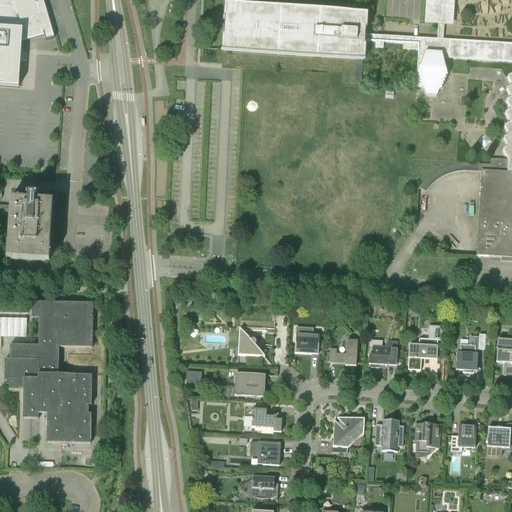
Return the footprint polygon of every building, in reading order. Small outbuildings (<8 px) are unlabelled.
[(43,0),(0,0),(0,86),(19,87),(21,61),(27,62),(27,53),(21,53),(22,42),(53,33),(43,0)] [(511,0),(429,0),(428,21),(438,22),(438,25),(437,40),(411,38),(365,35),(365,34),(365,27),(366,16),(226,7),(223,51),(230,51),(297,55),(302,55),(364,59),(365,42),(375,43),(375,49),(383,49),(383,44),(399,45),(403,45),(403,51),(418,52),(416,88),(423,89),(425,94),(425,97),(438,98),(454,74),(445,55),(511,58),(511,69),(510,70),(511,76),(511,81),(509,82),(511,91),(511,93),(509,94),(511,105),(508,106),(511,117),(507,118),(511,129),(507,130),(510,141),(506,142),(510,154),(509,167),(471,164),(470,164),(469,164),(468,164),(467,164),(466,164),(465,164),(464,164),(463,164),(462,164),(461,164),(460,164),(459,164),(458,164),(458,165),(457,165),(456,165),(455,165),(454,165),(453,165),(453,166),(452,166),(451,166),(450,166),(449,166),(449,167),(448,167),(447,167),(446,168),(445,168),(444,168),(443,169),(442,169),(442,170),(441,170),(440,170),(439,171),(438,171),(438,172),(437,172),(436,172),(436,173),(435,173),(434,174),(433,175),(432,175),(432,176),(431,176),(430,177),(429,178),(428,179),(427,180),(426,180),(426,181),(425,181),(425,182),(424,182),(424,183),(423,183),(423,184),(422,185),(422,186),(421,186),(421,187),(420,187),(420,188),(420,189),(419,189),(419,190),(418,190),(418,191),(423,194),(424,193),(424,192),(425,192),(425,191),(426,190),(426,189),(427,189),(427,188),(428,188),(428,187),(429,187),(429,186),(430,186),(430,185),(431,185),(431,184),(432,183),(433,183),(433,182),(434,182),(434,181),(435,181),(436,180),(437,179),(438,179),(438,178),(439,178),(440,178),(440,177),(441,177),(441,176),(442,176),(443,176),(443,175),(444,175),(445,175),(445,174),(446,174),(447,174),(448,173),(449,173),(450,173),(450,172),(451,172),(452,172),(453,172),(454,171),(455,171),(456,171),(457,171),(458,171),(459,170),(460,170),(461,170),(462,170),(463,170),(464,170),(465,170),(466,170),(467,170),(468,170),(469,170),(470,170),(482,171),(477,256),(477,257),(490,258),(493,258),(501,258),(501,262),(511,262),(511,0)] [(83,192),(96,193),(100,132),(87,131),(83,192)] [(49,263),(50,246),(53,203),(35,202),(35,197),(28,197),(28,201),(10,200),(10,207),(0,206),(0,212),(9,213),(6,260),(49,263)] [(0,311),(28,312),(28,301),(0,300),(0,311)] [(10,346),(9,360),(5,360),(4,380),(9,380),(9,390),(19,390),(23,391),(23,419),(38,419),(38,414),(47,414),(46,444),(91,444),(91,414),(88,414),(89,406),(91,406),(92,376),(67,376),(58,375),(59,348),(68,348),(92,348),(93,304),(32,303),(32,319),(39,319),(38,346),(10,346)] [(26,337),(27,318),(0,317),(0,348),(1,348),(1,336),(26,337)] [(264,357),(240,330),(266,332),(266,329),(240,327),(238,356),(264,358),(264,357)] [(296,335),(295,354),(318,355),(319,336),(311,336),(309,334),(306,334),(304,335),(296,335)] [(504,363),(504,376),(511,376),(511,340),(497,339),(496,363),(504,363)] [(409,345),(409,351),(408,371),(421,372),(421,360),(436,360),(438,341),(419,340),(419,346),(409,345)] [(329,363),(345,364),(345,366),(356,367),(357,342),(347,341),(346,355),(336,354),(336,350),(330,350),(329,363)] [(369,355),(368,365),(370,365),(370,368),(379,369),(380,366),(387,366),(387,364),(396,365),(397,343),(387,342),(385,348),(373,347),(372,355),(369,355)] [(474,374),(474,372),(477,372),(478,354),(475,354),(475,347),(460,346),(459,353),(457,353),(456,371),(463,371),(462,374),(474,374)] [(188,373),(187,386),(202,386),(203,374),(188,373)] [(242,396),(261,397),(262,389),(264,389),(265,376),(237,375),(237,388),(243,388),(242,396)] [(266,417),(266,410),(252,409),(251,428),(274,429),(274,432),(273,432),(273,433),(281,433),(282,420),(277,420),(274,417),(271,417),(266,417)] [(331,442),(330,454),(347,455),(348,449),(363,435),(364,420),(338,418),(334,422),(333,442),(331,442)] [(376,426),(375,447),(381,447),(381,452),(397,453),(397,448),(403,448),(404,427),(399,427),(399,422),(383,421),(383,426),(376,426)] [(436,450),(436,449),(439,450),(440,426),(416,425),(415,442),(416,442),(415,459),(416,459),(417,459),(418,459),(419,459),(420,459),(421,459),(422,459),(423,459),(423,458),(424,458),(425,458),(426,458),(426,457),(427,457),(428,457),(429,456),(430,456),(430,455),(431,455),(432,454),(433,454),(433,453),(434,453),(434,452),(435,451),(435,450),(436,450)] [(451,437),(450,453),(461,453),(462,448),(475,449),(476,427),(458,425),(458,437),(451,437)] [(501,455),(501,449),(509,449),(510,430),(502,429),(502,428),(496,428),(496,429),(488,428),(487,442),(486,442),(485,444),(487,444),(487,448),(485,448),(484,459),(497,459),(497,458),(498,458),(499,458),(500,457),(501,456),(501,455)] [(250,457),(257,457),(257,466),(279,467),(280,445),(251,443),(250,457)] [(275,498),(277,496),(278,485),(274,485),(274,479),(253,478),(253,480),(238,489),(255,503),(256,499),(259,500),(262,500),(265,500),(267,500),(269,500),(272,499),(275,498)] [(357,495),(365,495),(365,485),(357,485),(357,495)]
